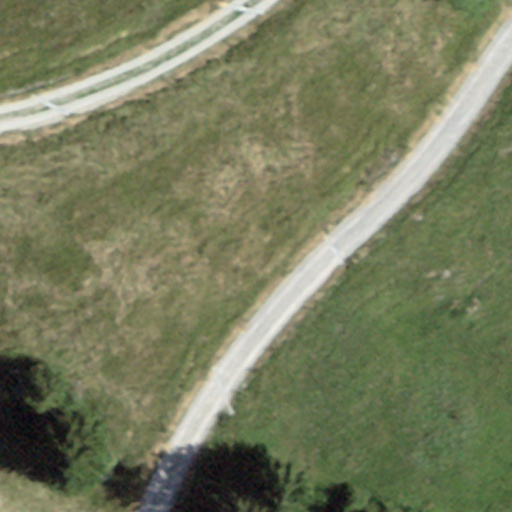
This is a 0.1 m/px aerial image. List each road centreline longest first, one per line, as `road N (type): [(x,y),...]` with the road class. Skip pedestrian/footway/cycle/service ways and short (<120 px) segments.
road 1 (track): [(511,38),(437,146),(243,350),(190,432),(154,511)]
road 2 (track): [(0,118),(145,69),(258,0)]
